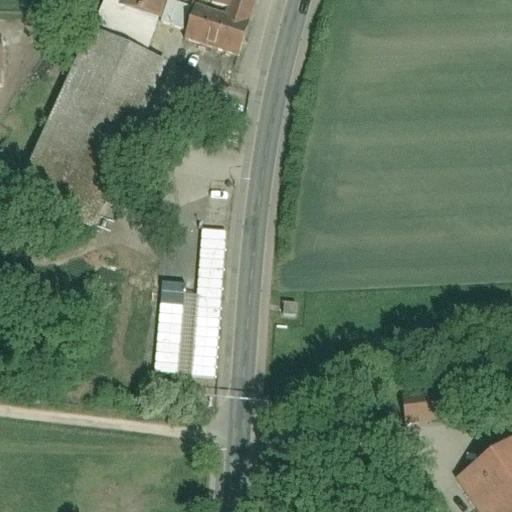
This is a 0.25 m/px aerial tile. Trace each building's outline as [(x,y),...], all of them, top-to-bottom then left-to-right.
[(61,0),(61,1),(73,14),(86,0),(61,0)] [(119,0),(116,12),(160,25),(167,0),(119,0)] [(257,0),(210,0),(207,10),(189,4),(177,43),(239,62),(257,0)] [(170,69),(101,36),(28,188),(98,221),(170,69)] [(0,87),(8,88),(7,42),(0,42),(0,87)] [(438,424),(438,401),(400,401),(400,424),(438,424)] [(511,511),(511,446),(456,482),(474,511),(511,511)]
